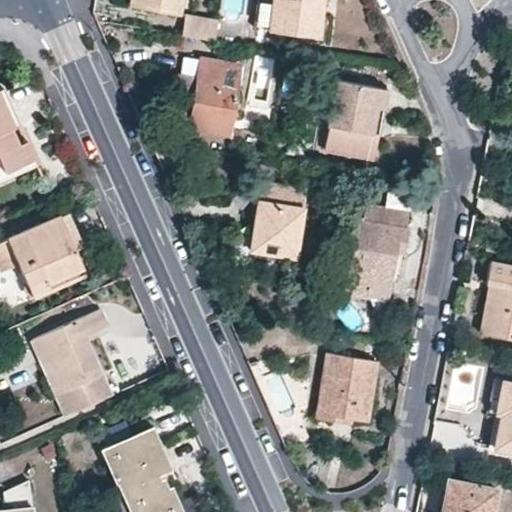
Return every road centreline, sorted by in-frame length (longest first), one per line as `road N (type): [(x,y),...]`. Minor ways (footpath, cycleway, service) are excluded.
road 1 (tertiary): [(37,0),(264,511)]
road 2 (tertiary): [(285,511),(59,0)]
road 3 (residential): [(440,116),(454,201),(397,497)]
road 4 (residential): [(390,0),(440,116)]
road 5 (residential): [(484,0),(440,116)]
